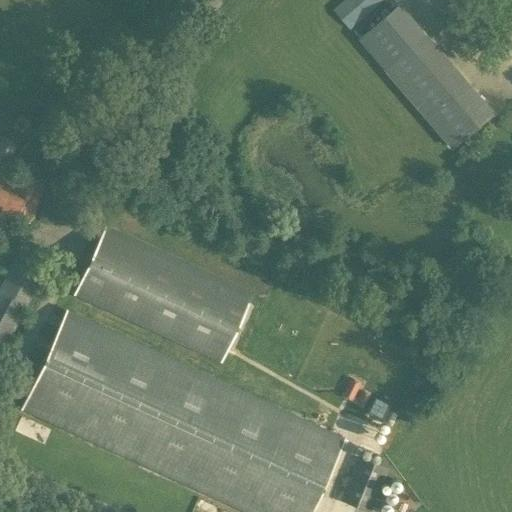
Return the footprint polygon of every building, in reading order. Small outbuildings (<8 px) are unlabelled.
[(347,0),(338,9),(356,28),(385,0),(347,0)] [(491,114),(425,36),(399,6),(361,39),(386,69),(453,147),(490,114),(491,114)] [(23,108),(3,134),(0,131),(0,161),(5,165),(18,146),(16,144),(17,142),(20,145),(38,121),(23,108)] [(39,217),(38,221),(52,226),(53,221),(65,226),(86,161),(96,167),(112,138),(66,111),(36,166),(52,172),(36,217),(39,217)] [(469,142),(453,156),(463,168),(479,154),(469,142)] [(0,215),(32,225),(44,185),(0,171),(0,215)] [(252,293),(105,225),(74,293),(221,360),(252,293)] [(0,290),(0,350),(2,351),(43,276),(16,262),(0,290)] [(21,407),(140,461),(250,511),(309,511),(343,438),(66,311),(21,407)] [(340,500),(369,511),(387,467),(358,456),(340,500)]
